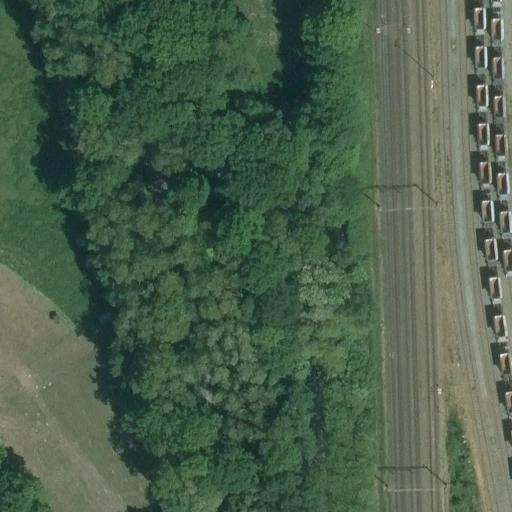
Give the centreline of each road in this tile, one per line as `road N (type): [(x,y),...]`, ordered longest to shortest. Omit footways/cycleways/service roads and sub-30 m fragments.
road 1 (unclassified): [(235,511),(161,178),(220,155)]
road 2 (unclassified): [(319,511),(317,391),(306,338),(220,155)]
road 3 (track): [(161,178),(108,0)]
road 4 (unclassified): [(220,155),(146,0)]
